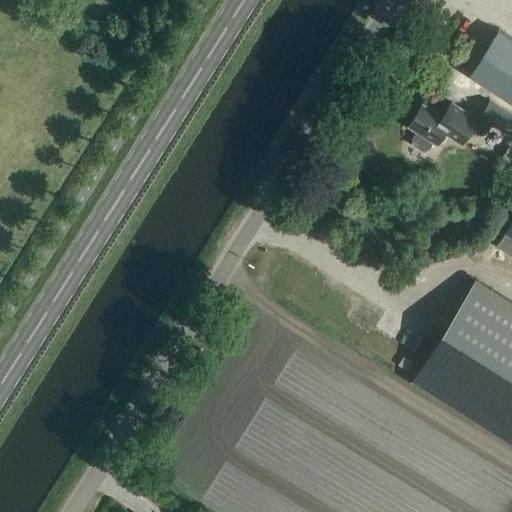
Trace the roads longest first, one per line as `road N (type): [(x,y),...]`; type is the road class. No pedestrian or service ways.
road 1 (unclassified): [(70,511),(394,0)]
road 2 (primary): [(0,383),(243,0)]
